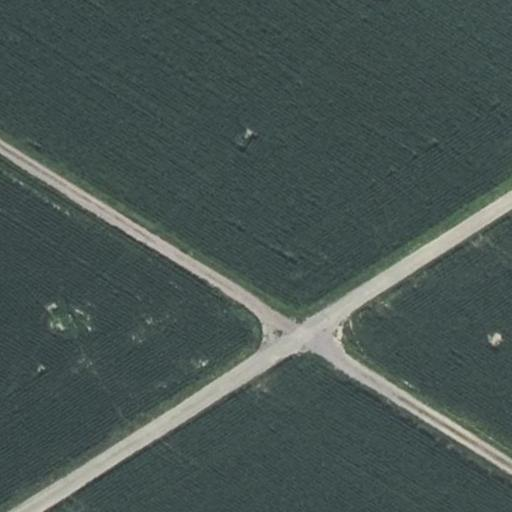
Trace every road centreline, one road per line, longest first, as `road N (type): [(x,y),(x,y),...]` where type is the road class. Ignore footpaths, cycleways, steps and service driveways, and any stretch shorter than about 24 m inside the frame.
road 1 (track): [(511,467),(0,147)]
road 2 (track): [(23,511),(511,200)]
